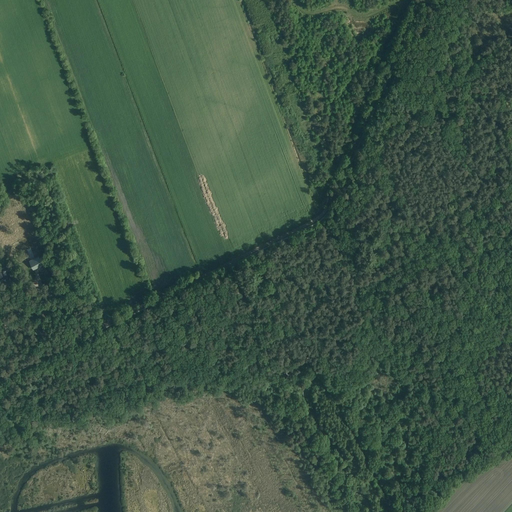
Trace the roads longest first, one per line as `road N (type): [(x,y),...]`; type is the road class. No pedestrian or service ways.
road 1 (track): [(423,0),(320,215),(0,376)]
road 2 (track): [(246,254),(295,367),(323,374),(395,511)]
